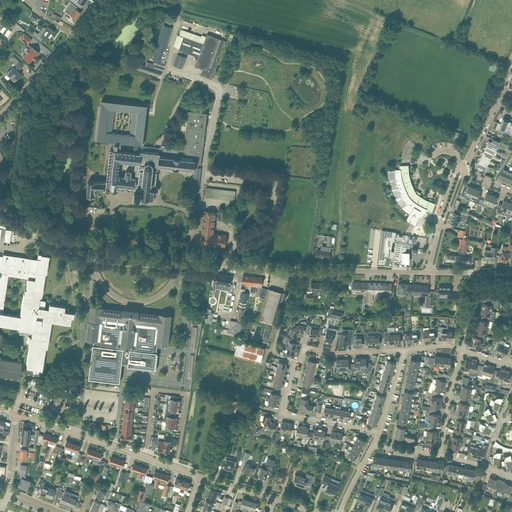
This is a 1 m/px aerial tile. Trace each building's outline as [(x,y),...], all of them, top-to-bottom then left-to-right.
[(71,2),(65,10),(66,11),(72,16),(77,19),(81,12),(77,10),(76,9),(77,7),(71,2)] [(33,14),(30,18),(34,22),(35,21),(37,23),(40,19),(33,14)] [(3,25),(0,29),(0,31),(3,33),(1,35),(6,38),(13,28),(5,23),(4,26),(3,25)] [(146,66),(140,64),(139,68),(161,76),(165,63),(164,63),(168,51),(165,50),(172,27),(164,25),(152,60),(156,62),(156,63),(154,62),(153,64),(147,62),(146,66)] [(30,26),(26,31),(41,41),(43,38),(47,41),(50,38),(50,37),(54,31),(47,27),(45,29),(46,30),(43,34),(40,31),(38,34),(34,31),(35,30),(30,26)] [(215,73),(226,41),(207,34),(206,34),(204,37),(181,29),(179,34),(184,36),(183,37),(177,35),(174,45),(180,47),(179,50),(178,54),(177,53),(173,65),(182,68),(186,57),(182,55),(183,51),(194,56),(193,58),(197,60),(195,66),(203,69),(201,75),(212,79),(213,77),(214,77),(216,73),(215,73)] [(31,39),(24,33),(20,38),(27,44),(31,39)] [(38,52),(31,46),(29,49),(28,48),(25,52),(26,53),(22,57),(29,62),(32,58),(34,60),(37,55),(36,55),(38,52)] [(246,52),(242,49),(240,51),(241,52),(237,57),(240,59),(246,52)] [(13,67),(13,66),(7,73),(7,74),(9,72),(13,75),(10,78),(14,81),(21,74),(18,71),(23,65),(19,61),(13,67)] [(201,167),(198,167),(199,165),(201,165),(207,113),(188,111),(184,150),(145,146),(144,146),(143,147),(143,148),(142,151),(141,151),(141,153),(121,151),(122,143),(143,145),(147,105),(102,100),(97,140),(114,141),(113,149),(111,148),(107,180),(105,180),(105,181),(88,181),(87,195),(95,196),(95,191),(98,192),(98,189),(106,189),(106,190),(116,191),(117,186),(135,189),(134,198),(154,200),(155,193),(157,192),(159,190),(159,188),(158,185),(156,185),(156,184),(156,177),(157,176),(157,172),(157,170),(157,171),(158,171),(158,170),(159,165),(174,167),(194,169),(192,191),(198,192),(201,167)] [(495,121),(491,128),(498,131),(498,130),(504,132),(508,120),(503,118),(501,124),(495,121)] [(461,142),(464,135),(456,131),(453,138),(461,142)] [(486,146),(486,147),(495,150),(498,145),(501,146),(503,142),(495,139),(493,138),(491,141),(488,140),(489,141),(488,142),(487,142),(486,146)] [(483,151),(483,152),(492,156),(495,150),(486,147),(486,148),(484,147),(483,151)] [(481,157),(480,157),(490,161),(492,156),(483,152),(483,153),(482,152),(480,156),(481,157)] [(478,162),(478,163),(487,166),(490,161),(480,157),(480,158),(479,158),(477,162),(478,162)] [(481,170),(484,171),(487,166),(478,163),(477,164),(476,163),(474,167),(476,168),(480,171),(481,170)] [(419,196),(421,193),(417,191),(414,192),(414,190),(411,183),(410,182),(411,182),(409,174),(408,175),(408,173),(409,173),(408,165),(399,166),(400,169),(388,170),(389,179),(391,186),(393,191),(395,198),(398,202),(400,206),(403,209),(406,211),(408,208),(410,209),(411,207),(413,208),(414,207),(420,210),(420,211),(424,212),(426,209),(432,211),(435,203),(428,201),(427,201),(426,200),(420,196),(419,197),(419,196)] [(500,177),(505,179),(509,169),(503,167),(498,176),(498,177),(498,176),(500,177)] [(463,189),(461,195),(465,197),(466,198),(465,199),(469,200),(471,197),(474,188),(474,187),(470,185),(469,186),(467,189),(467,190),(463,189)] [(474,188),(471,197),(476,199),(475,202),(478,204),(480,199),(481,196),(478,195),(479,193),(479,190),(479,188),(475,188),(474,188)] [(482,201),(481,205),(483,206),(485,203),(488,204),(492,195),(491,195),(488,192),(487,193),(485,196),(483,201),(482,201)] [(492,195),(488,204),(494,206),(496,200),(497,197),(497,196),(493,195),(492,195)] [(496,212),(504,215),(506,211),(509,202),(505,199),(505,200),(504,200),(503,200),(504,200),(502,204),(499,203),(496,211),(496,212)] [(408,208),(406,211),(410,214),(406,220),(415,226),(418,217),(419,218),(424,212),(420,211),(420,210),(414,207),(413,208),(411,207),(410,209),(408,208)] [(467,220),(468,212),(461,210),(460,214),(454,212),(450,223),(457,225),(458,222),(459,223),(461,218),(467,220)] [(222,221),(223,213),(205,211),(202,232),(201,232),(200,243),(225,246),(226,235),(213,234),(215,217),(219,217),(218,220),(222,221)] [(382,229),(378,261),(386,261),(385,263),(386,263),(388,263),(389,263),(391,263),(391,261),(401,261),(406,261),(406,260),(407,260),(407,253),(406,253),(406,251),(407,247),(395,245),(394,252),(391,252),(393,242),(395,243),(396,238),(395,238),(396,233),(396,232),(382,229)] [(396,233),(395,238),(396,238),(395,243),(395,245),(407,247),(409,248),(410,244),(412,244),(413,242),(413,243),(415,236),(413,235),(412,237),(410,237),(410,235),(404,234),(403,234),(403,236),(399,235),(400,233),(396,233)] [(315,256),(321,257),(323,258),(323,257),(330,258),(329,258),(331,245),(327,245),(327,247),(322,246),(322,248),(321,248),(321,251),(316,250),(316,256),(315,256)] [(485,248),(484,254),(483,259),(491,260),(492,256),(496,256),(497,247),(491,246),(491,249),(485,248)] [(500,262),(505,262),(505,261),(507,261),(509,249),(508,249),(509,247),(503,246),(501,255),(500,255),(499,260),(501,260),(500,262)] [(0,375),(19,379),(20,372),(37,374),(37,372),(38,372),(38,369),(42,370),(45,347),(47,348),(51,321),(70,324),(71,317),(73,317),(74,312),(64,311),(65,306),(49,304),(48,311),(44,311),(45,302),(45,301),(45,300),(44,300),(39,299),(39,296),(41,296),(45,273),(46,273),(49,255),(41,254),(41,253),(38,253),(37,259),(3,254),(3,256),(2,256),(0,273),(0,375)] [(446,261),(460,262),(461,254),(446,253),(446,261)] [(461,254),(460,262),(471,263),(471,260),(474,260),(474,255),(466,254),(461,254)] [(222,290),(224,274),(222,274),(217,273),(216,281),(213,281),(212,288),(217,289),(218,285),(222,286),(221,290),(222,290)] [(227,275),(224,274),(222,290),(222,286),(227,286),(226,291),(231,291),(232,284),(230,284),(232,276),(227,275)] [(250,291),(251,291),(252,289),(252,286),(251,286),(252,285),(253,285),(253,282),(254,282),(255,277),(243,275),(242,283),(245,284),(245,286),(249,286),(249,287),(251,287),(250,291)] [(252,289),(251,291),(256,291),(256,287),(262,287),(262,283),(263,283),(263,282),(262,282),(263,277),(255,277),(254,282),(253,282),(253,285),(252,285),(251,286),(252,286),(252,289)] [(311,290),(313,290),(313,294),(306,294),(306,299),(313,299),(313,300),(317,300),(318,295),(317,295),(317,290),(321,290),(321,283),(312,282),(311,290)] [(353,291),(353,294),(356,295),(356,293),(364,293),(363,301),(364,301),(367,302),(368,283),(353,282),(353,287),(353,291)] [(367,302),(367,304),(371,305),(371,302),(372,302),(372,293),(384,294),(383,297),(383,298),(391,298),(391,284),(391,285),(384,284),(384,283),(368,283),(367,302)] [(413,290),(414,284),(408,284),(398,283),(398,293),(407,294),(407,300),(406,305),(411,305),(411,301),(412,301),(412,294),(413,290)] [(412,294),(427,295),(428,286),(414,284),(413,290),(412,294)] [(450,295),(450,293),(451,286),(446,286),(446,287),(438,286),(438,296),(447,296),(447,300),(458,300),(458,293),(453,293),(453,295),(450,295)] [(267,322),(261,341),(268,343),(280,302),(283,302),(285,293),(268,289),(263,288),(260,298),(265,299),(259,320),(267,322)] [(230,320),(227,332),(239,335),(242,323),(243,317),(244,317),(245,313),(245,312),(246,309),(249,294),(241,292),(237,307),(241,308),(239,316),(237,322),(230,320)] [(483,303),(481,308),(492,310),(494,301),(486,300),(485,303),(483,303)] [(167,345),(168,345),(171,315),(161,314),(161,315),(140,312),(141,311),(122,309),(92,304),(92,305),(90,317),(89,317),(89,321),(88,321),(86,339),(95,340),(94,345),(93,345),(89,378),(120,382),(122,362),(128,363),(128,365),(156,369),(157,353),(156,353),(157,346),(167,347),(167,345)] [(484,314),(483,317),(490,319),(492,310),(481,308),(480,314),(484,314)] [(327,317),(341,321),(343,313),(329,310),(327,317)] [(479,319),(478,325),(488,327),(490,319),(483,317),(483,320),(479,319)] [(317,333),(321,334),(322,328),(323,328),(325,321),(321,320),(320,326),(321,326),(320,328),(312,325),(309,336),(316,338),(317,333)] [(299,324),(295,326),(299,333),(300,332),(304,333),(305,326),(308,327),(309,324),(306,324),(306,322),(305,321),(301,322),(300,322),(299,324)] [(299,333),(295,326),(294,324),(293,324),(292,323),(291,324),(292,325),(291,325),(293,328),(291,329),(290,335),(297,337),(298,333),(299,333)] [(420,328),(421,338),(424,338),(424,340),(430,339),(429,331),(424,331),(423,325),(420,326),(420,328)] [(480,331),(480,334),(486,336),(488,327),(478,325),(476,330),(480,331)] [(195,351),(198,327),(193,326),(191,340),(188,340),(187,350),(195,351)] [(438,328),(438,336),(441,336),(441,339),(446,339),(447,331),(448,327),(440,327),(438,326),(438,328)] [(429,331),(430,339),(435,339),(435,336),(438,336),(438,328),(434,328),(434,327),(428,327),(429,331)] [(337,335),(339,330),(331,328),(331,331),(326,330),(325,335),(325,334),(324,339),(325,339),(325,340),(326,340),(325,341),(329,342),(330,342),(329,342),(330,341),(332,342),(334,334),(337,335)] [(417,332),(412,332),(413,341),(418,341),(418,338),(421,338),(420,328),(416,328),(417,332)] [(348,333),(341,333),(341,336),(340,336),(339,341),(340,341),(340,345),(347,345),(347,339),(352,340),(353,330),(348,329),(348,333)] [(399,331),(395,331),(395,343),(401,342),(401,340),(404,340),(403,333),(403,329),(399,329),(399,331)] [(395,343),(395,331),(389,331),(389,334),(386,334),(386,341),(389,340),(389,343),(395,343)] [(456,332),(447,331),(446,339),(452,340),(452,338),(455,338),(456,332)] [(365,339),(365,332),(356,332),(356,346),(362,345),(362,339),(365,339)] [(365,332),(365,339),(368,339),(368,345),(374,345),(374,335),(368,335),(368,333),(365,333),(365,332)] [(379,335),(374,335),(374,345),(380,345),(380,338),(383,338),(382,332),(379,332),(379,335)] [(403,333),(404,340),(407,339),(407,342),(413,341),(412,332),(411,333),(410,332),(408,332),(407,333),(403,333)] [(475,337),(474,343),(485,344),(486,336),(480,334),(479,338),(475,337)] [(285,344),(285,346),(285,347),(296,349),(298,343),(293,342),(294,339),(285,337),(284,340),(290,341),(289,345),(285,344)] [(495,347),(492,353),(493,353),(494,351),(495,351),(495,352),(500,354),(506,342),(498,338),(495,347)] [(238,341),(234,355),(261,362),(264,348),(238,341)] [(506,342),(500,354),(506,356),(509,348),(507,347),(508,344),(505,343),(506,342)] [(286,353),(283,352),(283,355),(288,357),(289,354),(295,355),(296,349),(285,347),(284,349),(287,349),(286,353)] [(440,365),(441,356),(435,356),(435,358),(429,357),(428,363),(429,363),(428,366),(439,368),(439,365),(440,365)] [(355,365),(352,365),(352,371),(355,371),(355,369),(361,369),(360,358),(354,359),(355,365)] [(373,365),(366,363),(366,358),(360,358),(361,369),(361,371),(372,371),(373,365)] [(343,369),(343,359),(337,359),(337,366),(331,366),(331,372),(334,372),(343,372),(343,369)] [(349,365),(348,359),(343,359),(343,369),(346,369),(346,370),(348,372),(351,373),(352,373),(352,371),(352,365),(349,365)] [(478,375),(480,366),(476,366),(477,362),(471,361),(471,366),(470,371),(469,375),(477,376),(477,375),(478,375)] [(483,374),(486,375),(489,365),(484,363),(483,367),(480,366),(478,375),(482,376),(483,374)] [(494,380),(497,371),(494,370),(495,366),(489,365),(486,375),(494,377),(494,380)] [(497,371),(494,380),(495,380),(495,381),(502,383),(503,380),(506,370),(501,368),(499,372),(497,371)] [(511,371),(506,370),(503,380),(511,382),(511,379),(511,375),(510,375),(511,371)] [(304,375),(303,380),(311,382),(314,383),(315,378),(313,377),(304,375)] [(438,375),(435,383),(445,387),(447,382),(443,380),(444,377),(438,375)] [(433,388),(432,392),(438,394),(439,391),(443,392),(445,387),(435,383),(433,388)] [(468,384),(467,384),(466,386),(462,385),(461,391),(471,393),(472,387),(474,388),(479,389),(480,387),(473,385),(468,384)] [(267,396),(267,398),(278,400),(279,394),(273,393),(274,390),(264,388),(263,391),(271,393),(270,397),(267,396)] [(431,402),(441,403),(442,398),(438,397),(438,394),(432,392),(428,391),(427,396),(429,396),(428,401),(431,402)] [(462,400),(464,401),(469,402),(471,393),(461,391),(459,396),(463,397),(462,400)] [(171,395),(170,398),(170,399),(169,404),(179,405),(180,401),(180,400),(178,400),(179,396),(171,395)] [(497,410),(498,410),(504,395),(501,395),(499,397),(497,397),(495,398),(495,400),(494,401),(493,405),(493,408),(497,410)] [(278,400),(267,398),(266,400),(269,401),(268,407),(274,409),(275,406),(276,406),(278,400)] [(300,406),(301,409),(309,404),(308,403),(308,399),(301,398),(300,404),(301,405),(300,406)] [(459,402),(458,408),(468,410),(469,406),(474,407),(475,403),(469,402),(464,401),(463,403),(459,402)] [(421,409),(425,410),(436,411),(437,408),(441,409),(441,403),(431,402),(430,406),(424,406),(424,407),(422,407),(421,409)] [(179,406),(179,405),(169,404),(167,403),(166,409),(165,412),(175,414),(176,411),(178,411),(179,406)] [(309,404),(301,409),(303,411),(304,410),(305,411),(311,413),(313,406),(309,405),(309,404)] [(485,416),(487,419),(488,422),(492,420),(494,420),(489,406),(486,409),(484,410),(484,413),(484,414),(485,416)] [(460,417),(461,418),(466,419),(468,410),(458,408),(456,413),(460,414),(460,417)] [(439,420),(440,415),(436,414),(436,411),(425,410),(426,410),(425,414),(429,415),(428,419),(439,420)] [(261,428),(271,421),(270,420),(271,416),(268,416),(269,412),(262,411),(261,415),(264,415),(262,421),(263,421),(265,425),(261,428)] [(177,417),(175,417),(175,414),(165,412),(165,415),(164,421),(166,422),(176,423),(177,418),(177,417)] [(456,420),(455,425),(465,427),(468,419),(466,419),(461,418),(460,421),(456,420)] [(428,419),(427,427),(434,428),(434,425),(438,426),(439,420),(428,419)] [(271,421),(261,428),(263,430),(267,427),(268,429),(274,430),(276,423),(272,422),(271,421)] [(175,428),(176,423),(166,422),(165,426),(165,427),(165,430),(172,431),(173,428),(175,429),(176,428),(175,428)] [(482,431),(486,433),(489,434),(491,431),(492,429),(480,422),(479,425),(479,427),(480,429),(481,431),(482,431)] [(301,438),(310,439),(311,432),(308,431),(309,428),(306,427),(307,426),(303,425),(301,438)] [(458,431),(457,434),(463,436),(465,427),(455,425),(454,430),(458,431)] [(395,437),(403,439),(403,438),(406,439),(407,433),(407,431),(405,431),(405,428),(397,426),(395,437)] [(427,427),(426,436),(437,437),(438,432),(434,431),(434,428),(427,427)] [(310,439),(318,441),(320,428),(317,428),(317,429),(315,429),(314,432),(311,432),(310,439)] [(35,435),(30,434),(31,429),(23,429),(22,436),(30,437),(35,437),(38,438),(38,435),(39,430),(36,430),(35,435)] [(337,432),(335,441),(341,442),(340,445),(341,446),(344,440),(341,440),(342,433),(337,432)] [(39,438),(37,444),(39,445),(40,443),(43,445),(43,444),(48,446),(49,443),(49,442),(51,435),(45,433),(44,436),(42,435),(41,438),(39,438)] [(407,433),(406,439),(405,441),(414,443),(415,435),(407,433)] [(452,436),(451,441),(461,444),(463,438),(466,438),(467,437),(463,436),(457,434),(456,437),(452,436)] [(58,438),(51,435),(49,442),(49,443),(49,442),(57,445),(58,441),(57,440),(58,438)] [(29,444),(30,437),(22,436),(21,443),(29,444)] [(358,436),(355,441),(363,445),(366,440),(358,436)] [(437,437),(426,436),(423,436),(423,440),(426,440),(425,444),(436,446),(436,445),(432,445),(432,442),(436,443),(437,437)] [(163,451),(165,438),(164,438),(159,438),(152,437),(152,443),(158,444),(157,450),(158,450),(159,450),(159,451),(162,451),(163,451)] [(177,439),(171,439),(165,438),(163,451),(170,452),(170,451),(169,451),(170,445),(177,446),(177,439)] [(64,448),(71,450),(74,443),(67,441),(64,448)] [(355,441),(353,446),(361,450),(363,445),(355,441)] [(461,444),(451,441),(449,447),(453,448),(453,451),(459,453),(461,444)] [(476,458),(479,447),(475,447),(475,444),(475,443),(471,442),(469,452),(472,453),(471,456),(473,457),(473,458),(475,459),(475,458),(476,458)] [(74,443),(71,450),(78,452),(81,446),(74,443)] [(479,447),(476,458),(481,459),(482,455),(485,456),(488,446),(483,445),(482,448),(479,447)] [(353,446),(350,451),(358,455),(361,450),(353,446)] [(36,448),(28,447),(27,450),(21,449),(20,453),(19,452),(18,461),(23,461),(24,458),(27,458),(27,453),(31,454),(31,458),(35,458),(36,448)] [(87,451),(86,455),(87,455),(86,457),(93,460),(94,457),(96,451),(89,448),(88,451),(87,451)] [(93,460),(92,462),(97,464),(99,459),(101,460),(103,456),(102,456),(102,453),(96,451),(94,457),(93,460)] [(250,454),(243,451),(240,458),(247,460),(250,454)] [(358,455),(350,451),(348,456),(356,460),(358,455)] [(493,464),(497,465),(499,465),(501,451),(498,451),(497,452),(496,452),(495,453),(494,453),(494,454),(494,455),(493,456),(493,464)] [(225,463),(224,467),(233,470),(234,465),(236,465),(237,461),(230,459),(230,457),(223,455),(221,460),(223,461),(222,462),(225,463)] [(108,462),(116,465),(118,458),(112,456),(111,459),(109,458),(108,462)] [(378,466),(379,457),(374,456),(372,465),(371,465),(370,467),(375,468),(378,468),(378,466)] [(118,458),(116,465),(124,468),(125,464),(124,463),(125,461),(118,458)] [(258,476),(266,478),(268,472),(271,473),(275,461),(267,458),(264,468),(261,467),(258,476)] [(246,462),(245,464),(243,468),(246,469),(245,472),(252,475),(255,468),(251,466),(252,465),(246,462)] [(137,476),(141,466),(134,464),(133,466),(132,466),(130,470),(138,472),(137,476)] [(141,466),(137,476),(142,478),(143,474),(146,475),(147,471),(146,471),(147,468),(141,466)] [(277,471),(276,475),(275,480),(283,482),(287,471),(283,470),(282,473),(277,471)] [(117,484),(121,485),(126,472),(122,471),(117,484)] [(153,476),(153,477),(156,479),(155,483),(154,485),(154,486),(154,487),(156,488),(158,487),(159,484),(161,480),(163,474),(155,471),(153,476)] [(97,483),(100,474),(96,472),(92,482),(97,483)] [(163,474),(161,480),(168,483),(170,479),(169,479),(169,476),(163,474)] [(295,474),(293,480),(296,481),(295,484),(305,487),(306,483),(311,485),(314,478),(306,476),(305,477),(295,474)] [(324,475),(321,482),(327,485),(325,491),(329,492),(330,491),(335,493),(339,486),(330,482),(331,478),(324,475)] [(486,485),(492,488),(496,478),(492,477),(492,478),(489,477),(486,485)] [(25,479),(21,478),(20,482),(19,482),(19,483),(19,484),(28,488),(31,481),(25,479)] [(174,485),(181,487),(183,480),(182,480),(176,478),(174,485)] [(492,488),(498,490),(502,480),(498,479),(497,480),(496,479),(496,478),(492,488)] [(40,493),(46,495),(49,487),(44,485),(45,482),(43,482),(44,480),(40,479),(37,488),(40,489),(40,488),(42,489),(40,493)] [(183,480),(181,487),(180,491),(184,493),(185,489),(188,490),(190,483),(184,481),(184,480),(183,480)] [(498,490),(504,492),(507,484),(505,483),(506,482),(502,480),(498,490)] [(61,491),(62,488),(65,482),(62,481),(60,487),(59,486),(58,488),(57,487),(55,490),(49,487),(46,495),(52,498),(54,494),(56,495),(55,495),(56,495),(59,496),(61,491)] [(357,500),(364,503),(368,492),(362,489),(365,482),(361,481),(357,490),(361,492),(361,493),(360,492),(357,500)] [(145,491),(142,502),(144,502),(147,493),(151,494),(154,486),(154,485),(148,483),(145,491)] [(162,497),(166,499),(170,486),(166,484),(162,494),(163,495),(162,497)] [(380,489),(378,495),(381,496),(378,505),(384,507),(387,500),(389,497),(389,496),(390,494),(383,492),(384,488),(381,487),(380,489)] [(97,492),(96,495),(97,496),(101,498),(103,499),(107,500),(111,492),(107,490),(106,491),(105,491),(100,489),(99,491),(98,493),(97,492)] [(141,501),(142,502),(145,491),(138,489),(135,499),(141,501)] [(208,496),(217,499),(218,496),(220,497),(221,493),(211,489),(208,496)] [(61,501),(67,504),(72,493),(72,492),(66,490),(61,501)] [(368,492),(364,503),(370,505),(374,494),(368,492)] [(72,493),(67,504),(74,506),(78,495),(72,493)] [(440,509),(444,500),(445,495),(441,494),(440,498),(439,498),(436,505),(437,505),(436,507),(440,509)] [(483,494),(478,508),(482,510),(488,496),(483,494)] [(422,499),(420,504),(422,505),(419,511),(427,511),(429,509),(430,505),(425,503),(426,500),(425,500),(426,497),(423,496),(422,499)] [(385,507),(384,509),(388,510),(388,509),(391,510),(393,503),(395,499),(394,499),(389,497),(384,507),(385,507)] [(248,508),(250,501),(243,498),(242,501),(239,500),(238,502),(235,501),(232,509),(236,510),(238,506),(241,506),(248,508)] [(398,509),(405,511),(409,501),(405,499),(404,503),(401,502),(398,509)] [(102,511),(105,505),(101,503),(95,500),(92,507),(98,509),(102,511)] [(107,503),(120,508),(121,506),(109,500),(107,503)] [(206,500),(204,507),(211,509),(213,503),(206,500)] [(149,507),(145,506),(146,503),(144,502),(142,502),(141,501),(138,506),(141,508),(139,511),(147,511),(148,510),(149,507)] [(257,503),(250,501),(248,508),(255,510),(257,503)] [(409,501),(405,511),(412,511),(416,504),(409,501)] [(118,511),(120,508),(107,503),(106,507),(118,511)]
